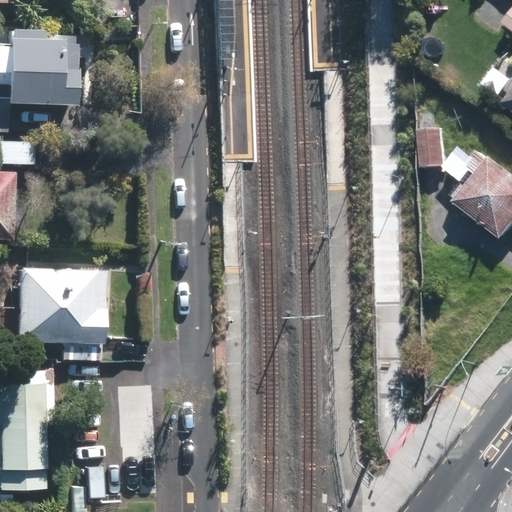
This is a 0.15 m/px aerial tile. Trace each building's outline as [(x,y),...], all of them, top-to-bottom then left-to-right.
[(511,12),(500,27),(511,37),(511,12)] [(0,95),(69,97),(70,63),(55,62),(55,32),(35,32),(35,22),(4,21),(4,29),(0,29),(0,95)] [(511,94),(501,109),(511,117),(511,94)] [(443,170),(439,131),(415,133),(419,172),(443,170)] [(0,156),(27,157),(28,135),(0,134),(0,156)] [(498,244),(511,227),(511,181),(487,162),(452,208),(498,244)] [(0,232),(7,233),(9,164),(0,163),(0,232)] [(88,273),(9,270),(6,345),(59,346),(58,362),(94,363),(94,347),(95,347),(98,274),(88,273)] [(0,491),(41,490),(39,384),(0,384),(0,491)] [(83,511),(82,483),(69,483),(69,511),(83,511)]
